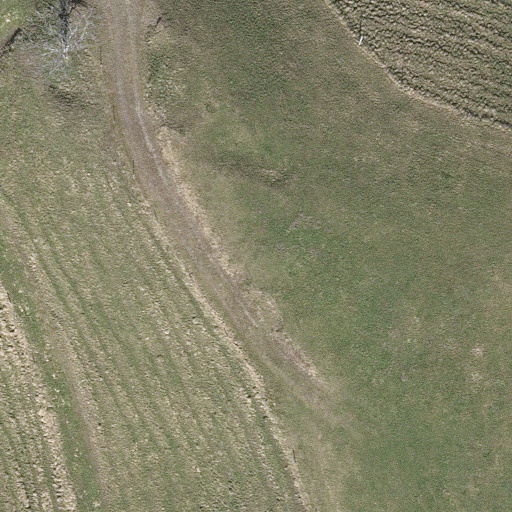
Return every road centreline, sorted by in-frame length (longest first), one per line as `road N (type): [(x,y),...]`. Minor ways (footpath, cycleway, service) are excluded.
road 1 (track): [(112,0),(129,22),(141,114),(176,216),(275,355),(336,407)]
road 2 (track): [(93,511),(43,341),(0,239)]
